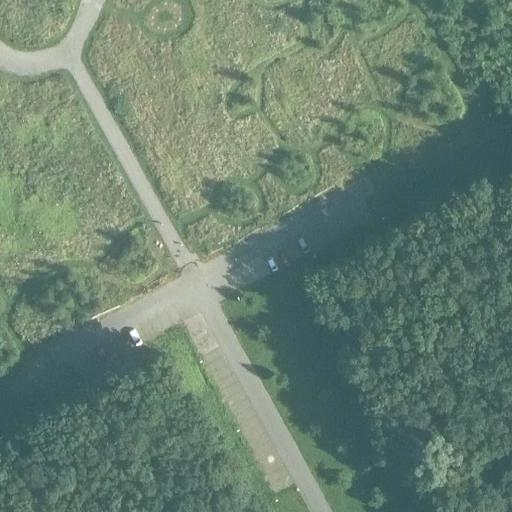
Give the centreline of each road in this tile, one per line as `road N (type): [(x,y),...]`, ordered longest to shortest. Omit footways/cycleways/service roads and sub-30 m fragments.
road 1 (unclassified): [(319,511),(191,279)]
road 2 (track): [(391,169),(401,186),(419,188),(511,140)]
